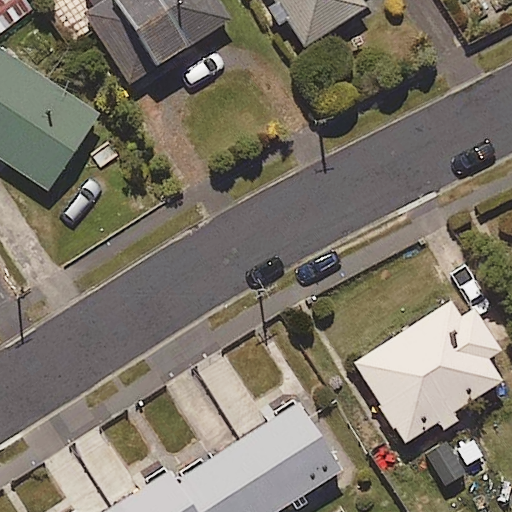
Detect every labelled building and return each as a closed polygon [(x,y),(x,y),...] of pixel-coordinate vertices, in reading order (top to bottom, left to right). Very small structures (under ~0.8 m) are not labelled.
[(0,0),(0,35),(31,12),(22,0),(0,0)] [(233,28),(214,0),(120,0),(86,22),(132,94),(233,28)] [(367,0),(269,0),(305,54),(364,16),(366,2),(367,0)] [(100,123),(0,54),(0,161),(50,195),(100,123)] [(502,360),(464,299),(354,369),(406,452),(503,390),(489,368),(502,360)] [(291,511),(342,481),(298,410),(176,485),(170,476),(112,511),(73,511),(291,511)] [(488,462),(467,431),(422,460),(443,492),(488,462)]
